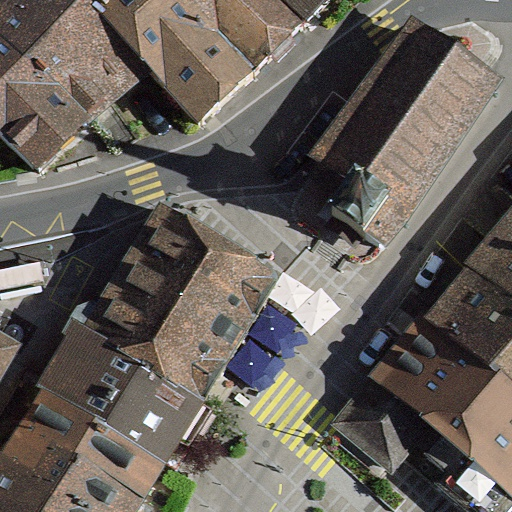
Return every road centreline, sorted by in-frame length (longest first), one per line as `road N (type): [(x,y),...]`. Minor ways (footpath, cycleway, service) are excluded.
road 1 (tertiary): [(0,215),(218,166),(384,33),(456,0)]
road 2 (residential): [(511,128),(361,314),(238,511)]
